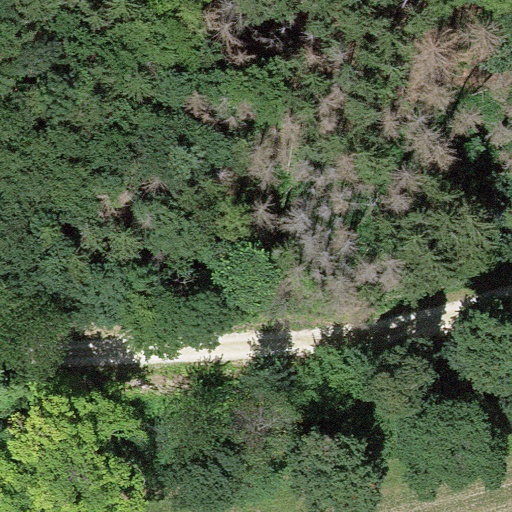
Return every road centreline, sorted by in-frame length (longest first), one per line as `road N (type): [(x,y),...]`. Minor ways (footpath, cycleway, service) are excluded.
road 1 (track): [(511,315),(307,351),(0,369)]
road 2 (track): [(0,296),(142,312),(307,351)]
